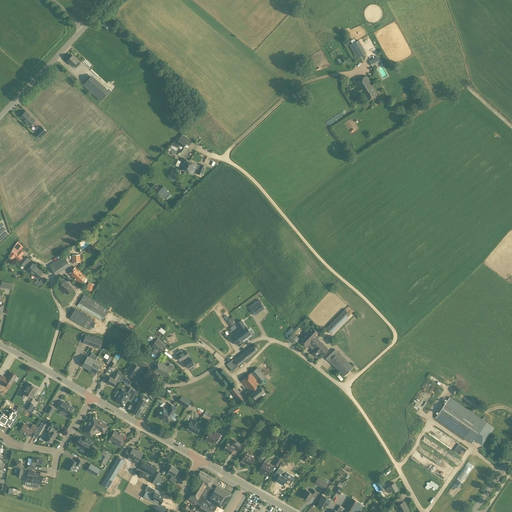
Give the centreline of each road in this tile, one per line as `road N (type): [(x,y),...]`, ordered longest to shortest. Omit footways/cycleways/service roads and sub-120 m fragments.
road 1 (unclassified): [(222,157),(261,187),(395,332),(343,388)]
road 2 (unclassified): [(141,425),(161,388),(205,374),(257,339),(298,352),(343,388)]
road 3 (unknown): [(222,157),(296,86),(365,68)]
road 4 (unclassified): [(343,388),(422,511)]
road 5 (unclassified): [(0,116),(84,28)]
